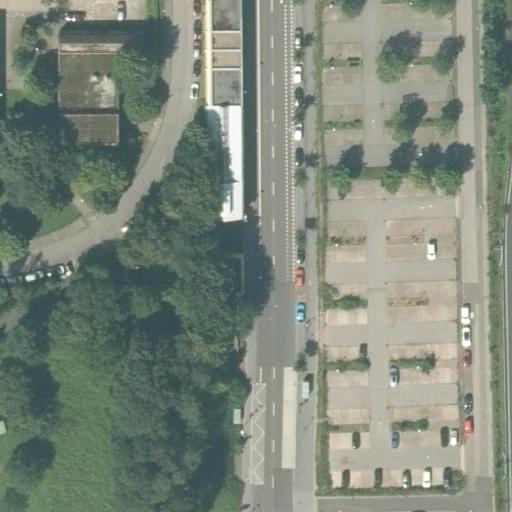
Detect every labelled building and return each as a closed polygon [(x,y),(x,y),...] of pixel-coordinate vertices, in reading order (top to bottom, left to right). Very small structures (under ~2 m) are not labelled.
[(239,0),(203,0),(205,257),(213,258),(212,295),(242,294),(241,256),(218,256),(217,216),(241,216),(239,0)] [(142,31),(58,32),(58,37),(58,48),(58,110),(59,137),(59,144),(119,144),(119,136),(118,109),(118,48),(142,48),(142,37),(142,31)] [(438,411),(438,385),(397,385),(397,410),(438,411)] [(334,425),(368,424),(367,400),(333,402),(334,425)] [(359,484),(357,435),(334,436),(335,485),(359,484)]
